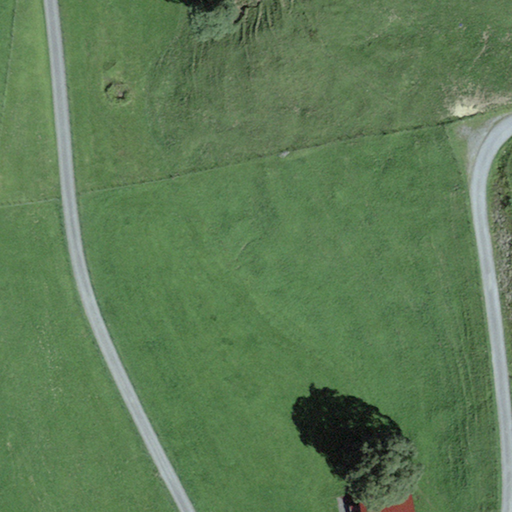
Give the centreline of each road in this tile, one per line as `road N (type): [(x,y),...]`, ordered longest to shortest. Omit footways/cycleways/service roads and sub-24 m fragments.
road 1 (unclassified): [(45,0),(90,310),(184,511)]
road 2 (unclassified): [(507,511),(479,177),(486,152),(511,127)]
